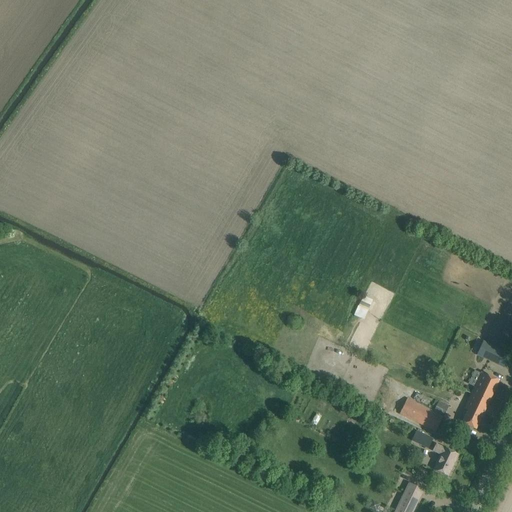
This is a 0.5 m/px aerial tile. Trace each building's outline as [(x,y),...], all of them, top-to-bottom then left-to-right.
[(363,296),(358,306),(366,310),(371,300),(363,296)] [(483,343),(477,356),(503,368),(509,355),(483,343)] [(487,406),(499,381),(481,373),(470,398),(487,406)] [(476,430),(487,406),(470,398),(464,409),(467,411),(461,423),(476,430)] [(443,417),(433,412),(407,399),(400,414),(436,432),(443,417)] [(433,412),(443,417),(448,405),(438,401),(435,400),(432,405),(435,407),(433,412)] [(425,435),(420,445),(428,449),(433,439),(425,435)] [(448,477),(458,455),(444,448),(436,444),(432,451),(441,455),(433,470),(448,477)] [(412,511),(423,491),(409,484),(394,511),(412,511)]
